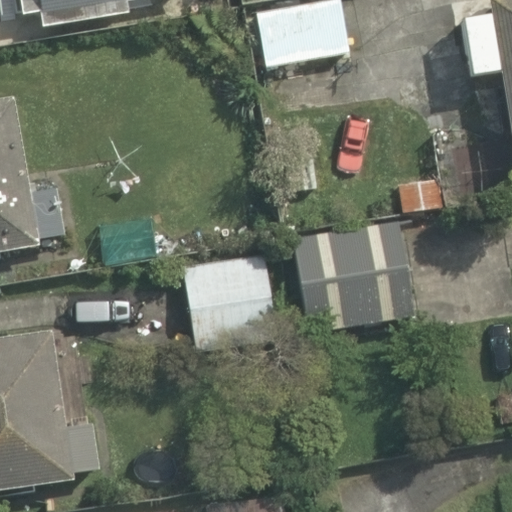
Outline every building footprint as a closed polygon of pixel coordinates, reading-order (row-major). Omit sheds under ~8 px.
[(15,0),(18,17),(37,14),(39,31),(128,17),(125,0),(15,0)] [(295,0),(254,5),(261,63),(349,52),(342,0),(295,0)] [(494,74),(509,159),(511,158),(511,0),(483,0),(487,18),(456,23),(466,79),(494,74)] [(12,101),(0,102),(0,253),(38,247),(37,242),(62,238),(54,191),(28,196),(12,101)] [(315,189),(309,136),(274,140),(280,193),(315,189)] [(392,214),(445,203),(439,176),(387,187),(392,214)] [(384,216),(292,236),(312,331),(404,311),(384,216)] [(180,272),(194,356),(277,342),(264,258),(180,272)] [(0,341),(0,493),(72,483),(72,479),(97,475),(90,429),(64,433),(49,335),(0,341)] [(291,511),(286,485),(204,503),(206,511),(291,511)]
